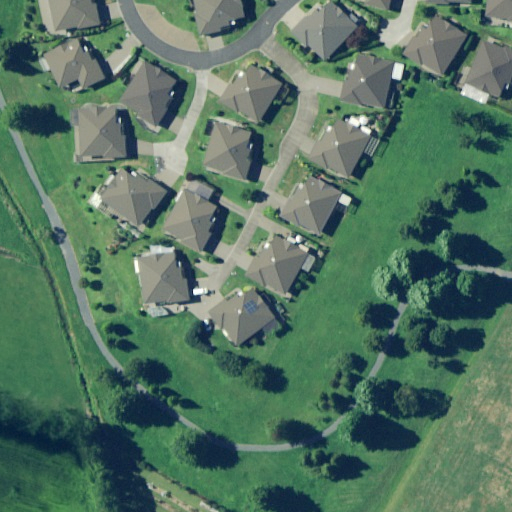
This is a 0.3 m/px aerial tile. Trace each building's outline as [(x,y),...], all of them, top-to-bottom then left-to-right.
[(52,0),(58,32),(102,24),(98,0),(52,0)] [(249,19),(243,0),(196,0),(201,13),(197,14),(203,36),(224,30),(223,27),(249,19)] [(368,0),(367,4),(390,11),(393,0),(368,0)] [(511,0),(490,0),(488,16),(506,18),(506,21),(511,21),(511,0)] [(294,33),(305,43),(298,51),(308,60),(315,52),(329,64),(361,26),(333,2),(322,14),(315,8),(294,33)] [(423,26),(405,54),(444,76),(469,36),(439,17),(430,30),(423,26)] [(511,48),(487,38),(468,84),(502,97),(507,83),(511,84),(511,48)] [(88,54),(82,39),(47,55),(63,88),(81,79),(86,89),(108,78),(95,51),(88,54)] [(349,65),(342,101),(341,103),(365,108),(366,105),(387,109),(393,78),(405,81),(408,64),(396,62),(360,55),(358,66),(349,65)] [(180,80),(146,61),(123,102),(140,112),(139,115),(156,125),(159,127),(177,95),(173,92),(180,80)] [(245,79),(236,74),(221,103),(263,125),(286,80),(253,63),(245,79)] [(119,124),(119,108),(74,109),(74,126),(83,126),(83,157),(129,157),(128,124),(119,124)] [(353,181),(368,149),(376,153),(382,140),(374,136),(376,133),(340,116),(333,133),(325,129),(310,160),(353,181)] [(255,134),(220,122),(205,166),(247,180),(257,150),(250,147),(255,134)] [(144,182),(127,168),(103,198),(97,193),(91,201),(106,213),(112,204),(141,227),(169,192),(149,176),(144,182)] [(345,192),(312,176),(306,188),(297,184),(283,216),(325,236),(345,192)] [(215,221),(222,208),(188,188),(164,229),(204,253),(221,225),(215,221)] [(311,253),(277,234),(263,260),(258,258),(248,276),(266,286),(268,284),(288,295),(311,253)] [(170,301),(173,314),(190,311),(188,300),(193,299),(187,268),(180,269),(176,246),(168,248),(169,253),(140,258),(148,305),(170,301)] [(268,338),(284,324),(255,288),(243,298),(238,292),(213,314),(241,347),(261,330),(268,338)]
